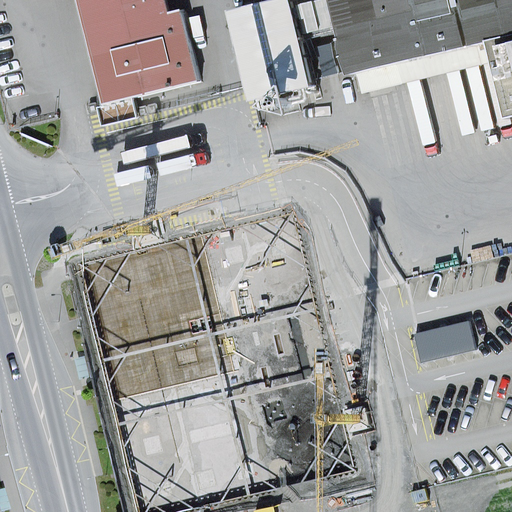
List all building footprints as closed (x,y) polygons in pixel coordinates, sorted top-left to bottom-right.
[(511,0),(75,0),(101,107),(202,83),(184,9),(169,13),(165,0),(298,0),(293,1),(292,0),(272,0),(228,11),(250,102),(316,86),(305,39),(340,30),(351,74),(360,72),(365,93),(487,64),(502,126),(511,123),(511,0)] [(326,70),(343,68),(340,41),(323,43),(326,70)] [(182,511),(354,470),(291,215),(79,267),(139,511),(182,511)] [(90,376),(86,357),(75,360),(79,379),(90,376)] [(0,511),(9,509),(3,488),(0,488),(0,511)]
